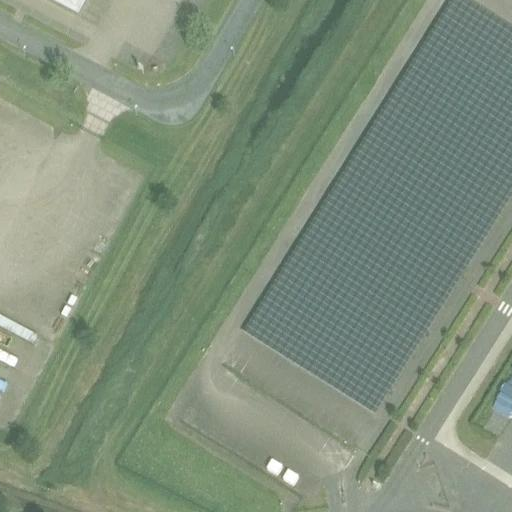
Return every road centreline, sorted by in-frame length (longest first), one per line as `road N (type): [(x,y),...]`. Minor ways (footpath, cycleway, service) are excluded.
road 1 (unclassified): [(249,0),(193,94),(165,106),(0,25)]
road 2 (unknown): [(276,271),(419,362)]
